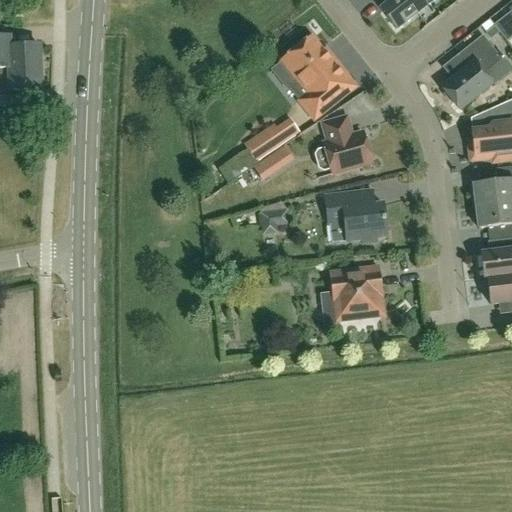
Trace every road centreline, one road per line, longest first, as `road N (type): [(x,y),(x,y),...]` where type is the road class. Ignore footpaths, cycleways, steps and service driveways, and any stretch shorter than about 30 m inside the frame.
road 1 (tertiary): [(93,511),(83,247)]
road 2 (residential): [(448,315),(431,147),(420,102),(397,72)]
road 3 (tertiary): [(83,247),(96,0)]
